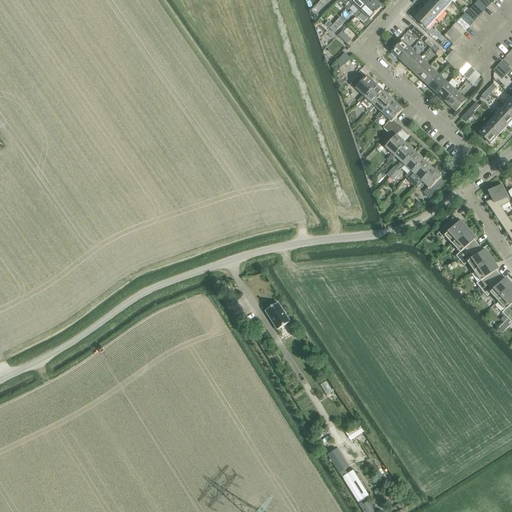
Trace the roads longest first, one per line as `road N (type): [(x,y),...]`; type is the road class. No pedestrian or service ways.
road 1 (unclassified): [(0,380),(151,289),(267,249),(391,231),(462,191)]
road 2 (residential): [(469,151),(361,50),(407,0)]
